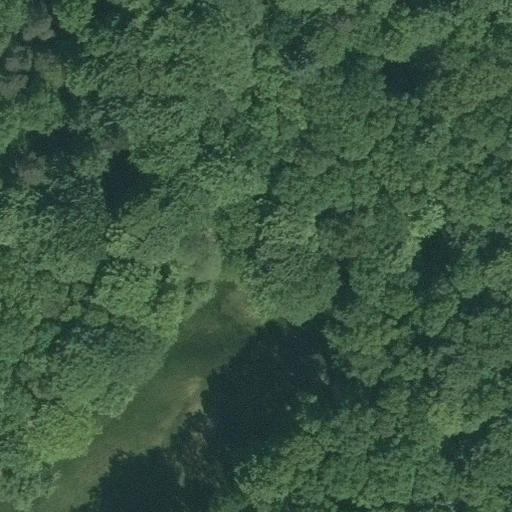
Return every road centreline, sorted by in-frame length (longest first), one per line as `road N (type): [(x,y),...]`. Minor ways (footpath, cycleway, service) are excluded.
road 1 (track): [(0,168),(285,57),(511,2)]
road 2 (track): [(390,29),(347,142),(370,221),(370,253),(350,286)]
